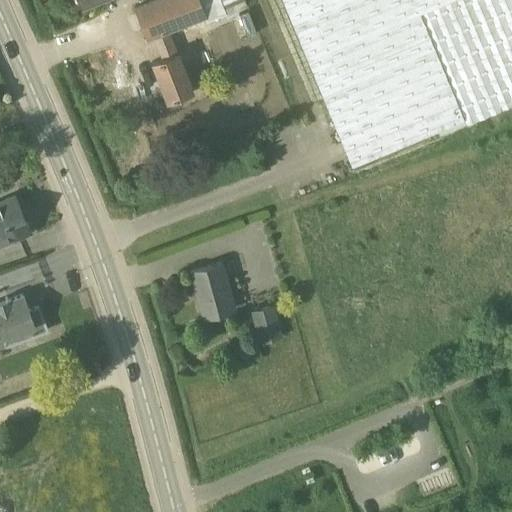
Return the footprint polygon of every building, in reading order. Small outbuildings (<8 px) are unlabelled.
[(153,35),(162,57),(152,61),(167,99),(193,89),(178,51),(190,46),(181,24),(205,15),(199,0),(147,0),(135,5),(147,37),(153,35)] [(511,0),(283,0),(352,164),(464,118),(466,123),(511,104),(511,0)] [(0,244),(31,230),(15,194),(0,200),(0,244)] [(203,316),(235,307),(222,261),(190,270),(203,316)] [(0,334),(2,333),(2,334),(3,334),(6,343),(46,329),(38,307),(28,310),(23,294),(8,300),(7,297),(0,299),(0,334)] [(249,308),(258,340),(281,334),(272,302),(249,308)]
